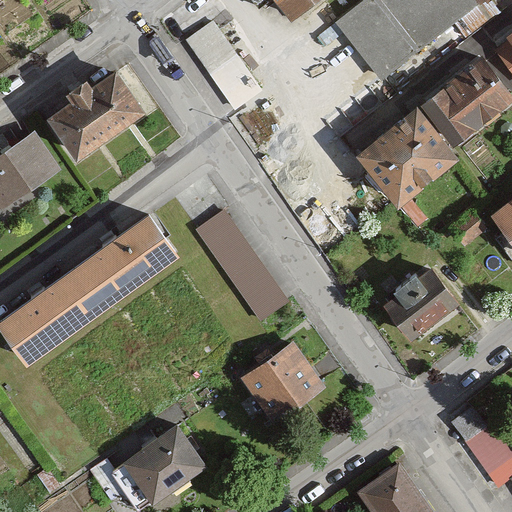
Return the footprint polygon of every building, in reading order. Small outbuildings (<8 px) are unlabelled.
[(245,0),(254,11),(268,0),(272,0),(294,29),(332,0),(245,0)] [(485,0),(364,0),(341,18),(385,74),(485,0)] [(230,106),(260,90),(222,15),(192,30),(230,106)] [(511,41),(496,54),(511,74),(511,41)] [(511,107),(511,97),(481,62),(424,111),(459,153),(511,107)] [(123,70),(57,119),(87,159),(153,110),(123,70)] [(460,168),(418,114),(357,161),(399,215),(460,168)] [(41,131),(0,157),(0,201),(7,211),(67,171),(41,131)] [(263,316),(291,297),(227,204),(199,224),(263,316)] [(511,204),(492,220),(511,246),(511,204)] [(156,213),(5,323),(36,364),(187,254),(156,213)] [(430,259),(379,296),(409,337),(460,299),(430,259)] [(300,343),(246,380),(277,425),(330,388),(300,343)] [(212,468),(182,425),(128,463),(158,506),(212,468)] [(436,511),(405,465),(364,492),(376,511),(436,511)]
